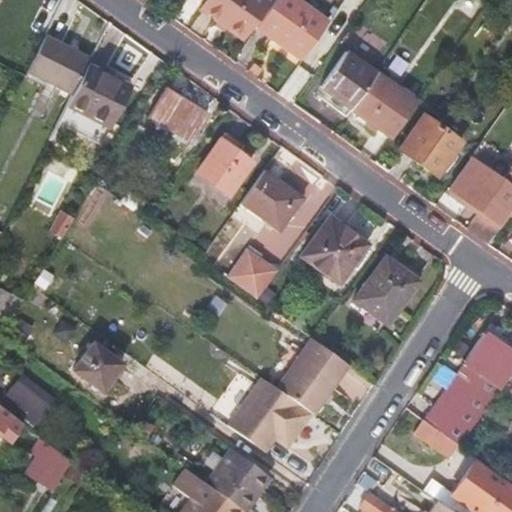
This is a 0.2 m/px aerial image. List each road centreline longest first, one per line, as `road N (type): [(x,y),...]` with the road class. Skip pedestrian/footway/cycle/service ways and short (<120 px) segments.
road 1 (residential): [(110,0),(472,265)]
road 2 (residential): [(472,265),(312,511)]
